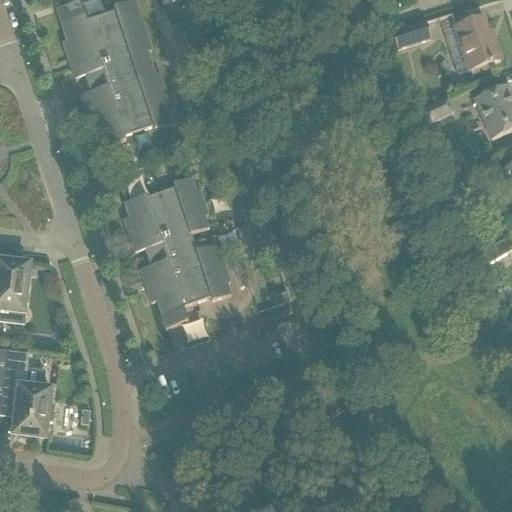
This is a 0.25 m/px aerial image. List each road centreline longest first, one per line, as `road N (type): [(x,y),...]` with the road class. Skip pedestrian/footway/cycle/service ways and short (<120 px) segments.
road 1 (residential): [(113,462),(122,443),(113,365),(69,242)]
road 2 (residential): [(69,242),(11,64)]
road 3 (residential): [(0,471),(102,483),(113,462)]
